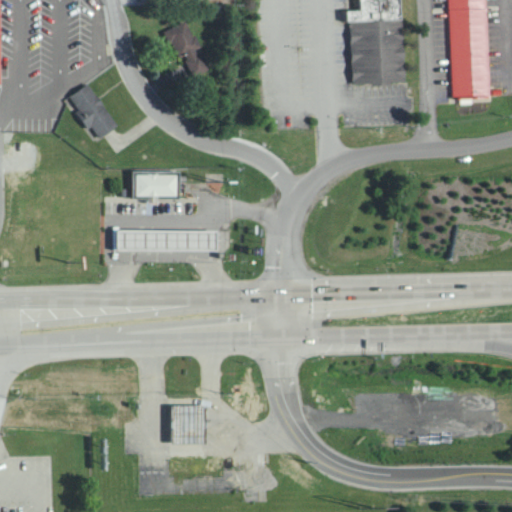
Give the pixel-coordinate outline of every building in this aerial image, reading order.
[(408,81),(405,0),(362,0),(363,8),(352,8),(355,83),(408,81)] [(451,0),(455,97),(493,96),(489,0),(451,0)] [(168,29),(181,57),(187,55),(197,76),(213,69),(191,19),(168,29)] [(121,124),(92,81),(72,94),(82,108),(79,110),(91,127),(94,124),(103,137),(121,124)] [(175,199),(175,171),(127,171),(127,198),(143,198),(143,202),(154,202),(154,198),(175,199)] [(212,251),(213,229),(111,228),(111,250),(212,251)]
